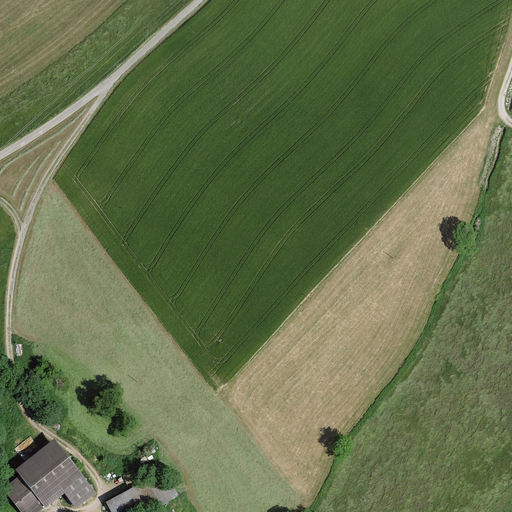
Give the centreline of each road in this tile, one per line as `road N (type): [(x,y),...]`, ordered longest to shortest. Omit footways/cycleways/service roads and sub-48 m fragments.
road 1 (track): [(64,511),(96,504),(100,491),(86,462),(19,401),(8,361),(7,300),(19,237),(53,162),(105,84)]
road 2 (unclassified): [(0,156),(105,84),(198,0)]
